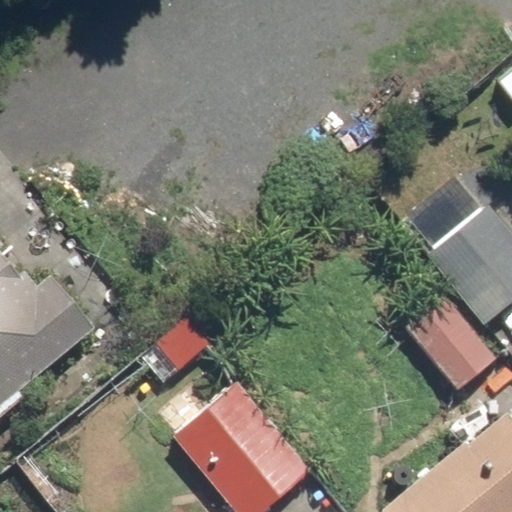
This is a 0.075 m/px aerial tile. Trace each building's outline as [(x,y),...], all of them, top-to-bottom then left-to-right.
[(511,290),(511,247),(471,203),(416,253),(478,321),(511,290)] [(31,293),(0,254),(0,419),(98,342),(48,280),(31,293)] [(493,360),(434,295),(394,332),(453,397),(493,360)] [(248,511),(300,469),(225,380),(161,434),(226,511),(248,511)] [(511,511),(511,440),(492,416),(380,511),(511,511)]
